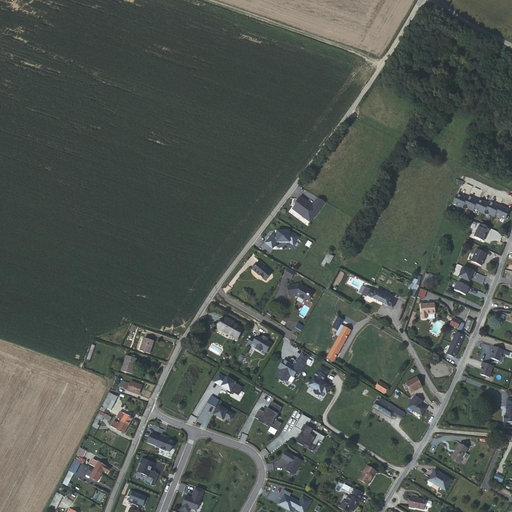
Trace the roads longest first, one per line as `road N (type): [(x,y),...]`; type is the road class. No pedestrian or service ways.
road 1 (tertiary): [(421,0),(373,78),(214,290)]
road 2 (tertiary): [(431,429),(511,234)]
road 3 (tertiary): [(214,290),(148,411)]
road 4 (unknown): [(406,469),(328,421),(339,381)]
road 5 (residential): [(194,430),(260,461),(261,479),(244,511)]
